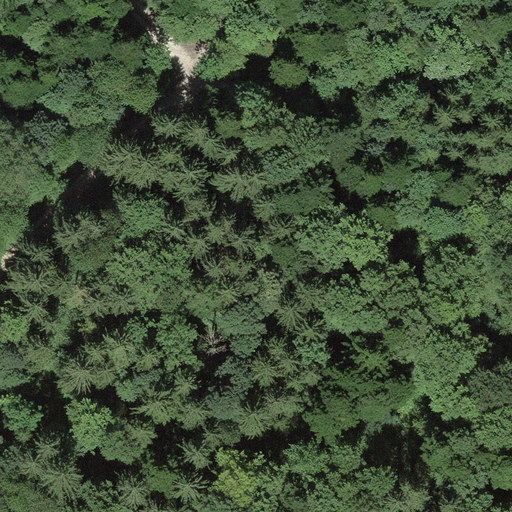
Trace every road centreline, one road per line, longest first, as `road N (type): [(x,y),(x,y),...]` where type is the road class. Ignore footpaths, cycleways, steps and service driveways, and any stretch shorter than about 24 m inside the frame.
road 1 (track): [(119,0),(193,93),(412,90),(511,53)]
road 2 (track): [(250,0),(204,57),(193,93),(107,159),(0,269)]
